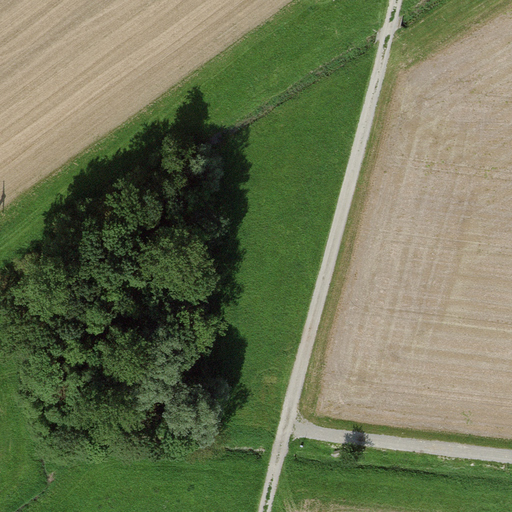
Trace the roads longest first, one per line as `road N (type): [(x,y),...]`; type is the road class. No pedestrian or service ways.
road 1 (track): [(414,0),(287,434)]
road 2 (track): [(287,434),(511,461)]
